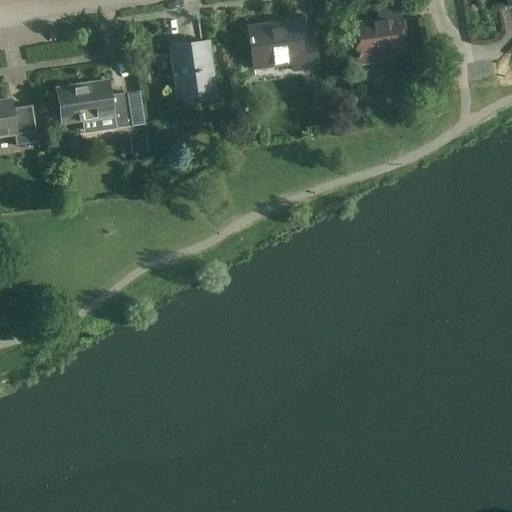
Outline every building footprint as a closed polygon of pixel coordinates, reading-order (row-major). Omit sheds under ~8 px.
[(405,52),(398,4),(374,7),(376,22),(352,26),(357,59),(405,52)] [(270,31),(269,26),(247,29),(253,69),(302,62),(303,70),(318,68),(314,39),(299,41),(297,28),(270,31)] [(209,42),(169,48),(175,93),(176,98),(216,92),(215,87),(209,42)] [(429,78),(425,48),(410,50),(415,80),(429,78)] [(108,81),(56,89),(62,124),(81,122),(113,117),(115,130),(132,127),(128,94),(126,94),(110,96),(108,81)] [(12,108),(10,99),(0,100),(0,137),(15,135),(17,146),(38,143),(32,105),(12,108)] [(147,135),(132,136),(133,154),(148,153),(147,135)]
